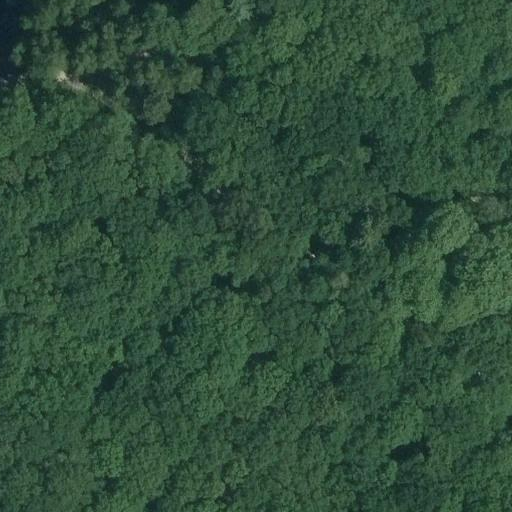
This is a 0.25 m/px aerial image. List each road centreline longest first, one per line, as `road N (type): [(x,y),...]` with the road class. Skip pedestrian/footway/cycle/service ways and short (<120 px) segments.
road 1 (track): [(215,172),(511,376)]
road 2 (track): [(76,76),(202,47),(245,22)]
road 3 (track): [(166,136),(245,22)]
